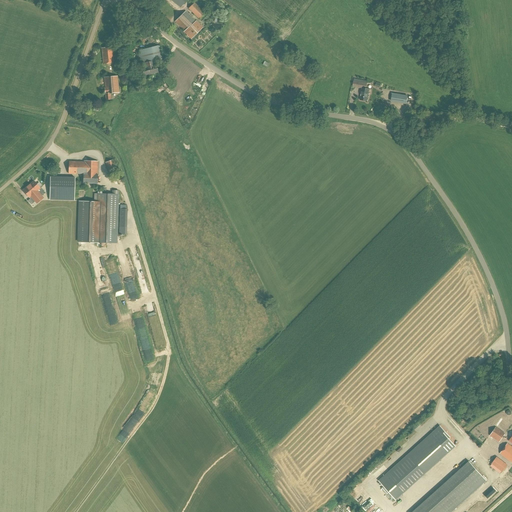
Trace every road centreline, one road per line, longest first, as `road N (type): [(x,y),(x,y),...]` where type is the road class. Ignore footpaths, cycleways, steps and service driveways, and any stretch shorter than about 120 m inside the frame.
road 1 (unclassified): [(511,388),(490,281),(399,138),(379,123),(264,99),(119,0)]
road 2 (track): [(63,115),(118,149),(183,362),(293,511)]
road 3 (track): [(136,240),(165,338),(164,377),(77,511)]
road 4 (unclassified): [(0,190),(54,137),(104,0)]
road 5 (track): [(450,0),(470,98),(486,120)]
